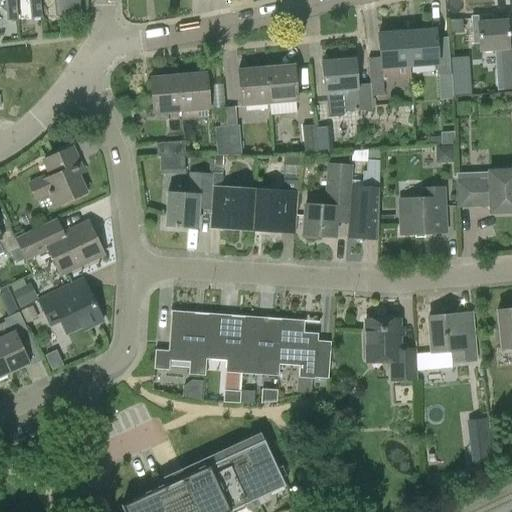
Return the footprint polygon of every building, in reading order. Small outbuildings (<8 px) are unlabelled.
[(15,0),(4,0),(7,20),(18,19),(15,0)] [(41,17),(39,0),(28,0),(30,18),(41,17)] [(79,0),(53,0),(55,15),(80,13),(79,0)] [(480,51),(500,49),(501,74),(511,73),(511,46),(508,47),(506,21),(477,23),(480,51)] [(448,39),(435,40),(434,30),(407,32),(409,66),(436,64),(437,77),(450,76),(448,39)] [(378,34),(380,58),(368,59),(370,84),(371,96),(383,96),(383,82),(410,80),(409,66),(407,32),(378,34)] [(324,92),(326,92),(328,118),(343,117),(346,112),(372,110),(371,96),(370,84),(356,85),(354,60),(322,63),(324,92)] [(293,66),(265,68),(268,104),(296,101),(293,66)] [(241,106),(268,104),(265,68),(238,70),(241,106)] [(209,119),(208,109),(210,109),(207,73),(178,76),(181,112),(182,120),(209,119)] [(154,114),(181,112),(178,76),(152,78),(154,114)] [(305,155),(317,154),(315,129),(315,125),(302,126),(305,155)] [(239,126),(236,126),(226,127),(229,156),(242,156),(239,126)] [(217,156),(229,156),(226,127),(215,128),(217,156)] [(331,127),(315,129),(317,154),(332,153),(331,127)] [(453,133),(440,134),(440,137),(441,145),(453,144),(453,133)] [(158,144),(158,156),(186,156),(185,143),(158,144)] [(437,161),(453,161),(453,146),(437,146),(437,161)] [(36,202),(50,197),(55,207),(86,193),(74,168),(80,165),(72,148),(43,161),(49,174),(28,183),(36,202)] [(379,240),(380,151),(367,152),(366,172),(363,171),(362,186),(351,185),(349,205),(347,238),(379,240)] [(324,206),(308,205),(309,198),(298,198),(296,217),(305,217),(304,236),(336,238),(338,204),(349,205),(351,185),(352,166),(326,164),(324,206)] [(166,226),(180,227),(180,225),(198,227),(200,197),(212,198),(212,207),(225,208),(224,225),(253,228),(255,189),(222,187),(223,176),(213,176),(213,174),(187,172),(186,194),(169,193),(166,226)] [(491,213),(511,212),(511,172),(490,173),(490,180),(458,181),(459,207),(491,205),(491,213)] [(298,192),(255,189),(253,228),(295,231),(296,217),(298,198),(298,192)] [(433,214),(445,214),(444,189),(423,190),(424,199),(412,200),(412,214),(400,215),(401,235),(434,234),(433,214)] [(25,261),(49,251),(60,275),(103,255),(87,222),(63,234),(56,219),(15,239),(19,249),(25,261)] [(0,247),(4,256),(19,249),(15,239),(8,225),(0,228),(0,247)] [(38,300),(27,276),(0,287),(0,293),(8,312),(38,300)] [(102,322),(88,291),(67,301),(61,289),(38,300),(50,326),(60,321),(66,334),(82,327),(84,331),(102,322)] [(501,349),(511,348),(511,357),(511,309),(497,311),(501,349)] [(5,323),(0,324),(0,353),(9,373),(29,363),(19,341),(29,336),(19,312),(3,319),(5,323)] [(205,358),(208,315),(208,314),(203,314),(203,324),(193,323),(194,313),(172,312),(169,352),(156,351),(155,368),(168,369),(168,359),(190,361),(189,373),(204,374),(205,358)] [(453,363),(475,361),(471,313),(427,317),(431,353),(452,351),(453,363)] [(241,360),(244,318),(244,317),(240,317),(239,326),(229,325),(230,316),(208,315),(205,358),(227,360),(226,371),(240,372),(241,360)] [(267,319),(244,318),(241,360),(264,362),(263,373),(277,374),(278,363),(280,329),(266,328),(267,319)] [(366,363),(389,362),(389,382),(417,381),(416,348),(400,348),(399,319),(365,320),(366,363)] [(280,329),(278,363),(300,365),(299,376),(313,377),(327,378),(329,343),(316,342),(317,335),(302,334),(303,322),(281,320),(280,329)] [(0,376),(9,373),(0,353),(0,376)] [(185,382),(184,396),(202,396),(202,383),(185,382)] [(262,390),(261,403),(276,402),(277,391),(262,390)] [(240,392),(224,391),(223,403),(239,404),(240,392)] [(171,483),(124,505),(127,511),(216,511),(243,499),(246,504),(273,492),(270,487),(286,479),(266,438),(182,478),(183,479),(171,484),(171,483)] [(488,440),(468,443),(472,471),(491,468),(488,440)]
